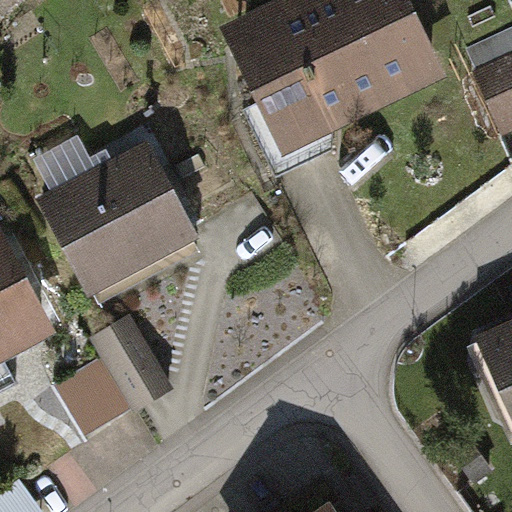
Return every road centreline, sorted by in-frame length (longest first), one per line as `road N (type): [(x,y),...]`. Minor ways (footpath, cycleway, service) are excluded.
road 1 (residential): [(319,373),(511,234)]
road 2 (residential): [(131,511),(319,373)]
road 3 (residential): [(319,373),(425,511)]
